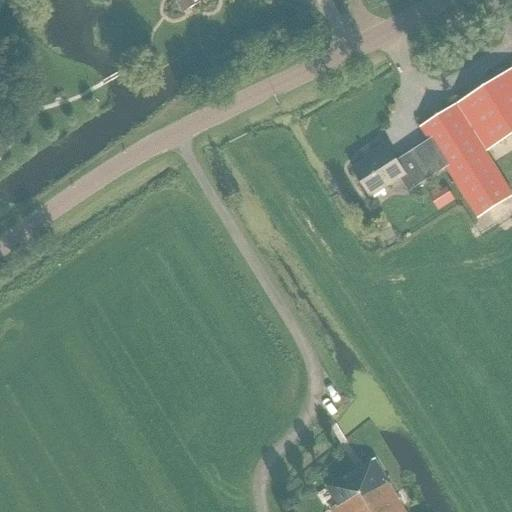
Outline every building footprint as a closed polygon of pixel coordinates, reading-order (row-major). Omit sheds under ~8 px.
[(176,0),(183,12),(206,0),(176,0)] [(511,196),(511,194),(485,153),(511,135),(511,69),(420,128),(427,139),(414,147),(424,162),(436,154),(477,219),(511,196)] [(396,162),(385,145),(371,154),(373,157),(352,170),(370,197),(399,179),(408,193),(429,179),(411,152),(396,162)] [(437,211),(454,200),(446,187),(429,198),(437,211)] [(330,511),(404,511),(374,460),(325,488),(335,506),(329,509),(330,511)]
